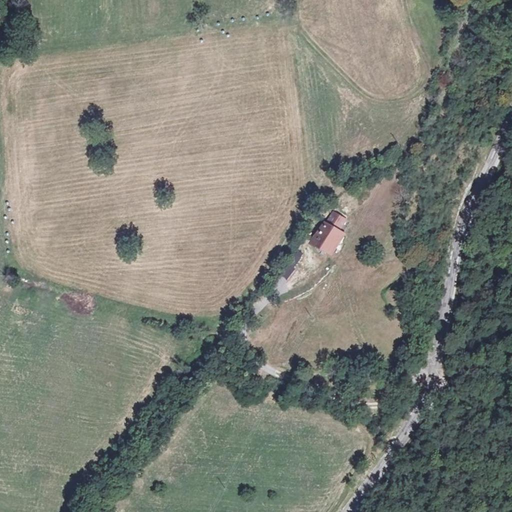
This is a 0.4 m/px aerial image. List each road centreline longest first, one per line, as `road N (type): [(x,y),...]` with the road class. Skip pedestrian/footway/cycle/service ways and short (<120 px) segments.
road 1 (track): [(1,66),(243,26),(295,25),(362,97),(383,105),(409,98),(419,76),(402,0)]
road 2 (tertiary): [(511,108),(469,196),(431,384),(344,511)]
road 3 (track): [(376,170),(304,199),(226,322)]
